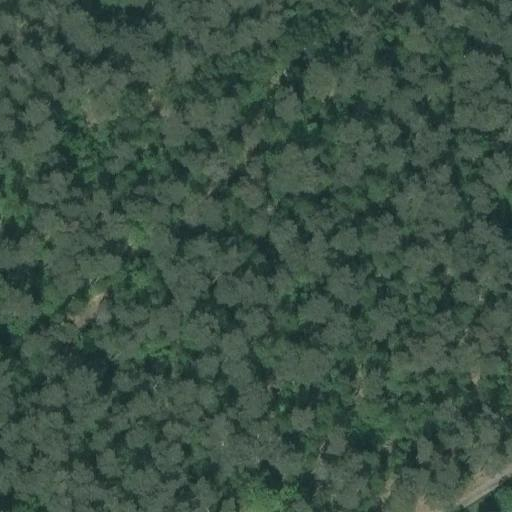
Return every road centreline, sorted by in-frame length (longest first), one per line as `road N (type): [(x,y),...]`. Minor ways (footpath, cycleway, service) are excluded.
road 1 (track): [(251,162),(70,343),(54,382),(54,436),(69,511)]
road 2 (track): [(278,511),(269,453),(265,227),(251,162)]
road 3 (track): [(251,162),(214,158),(138,96),(0,26)]
